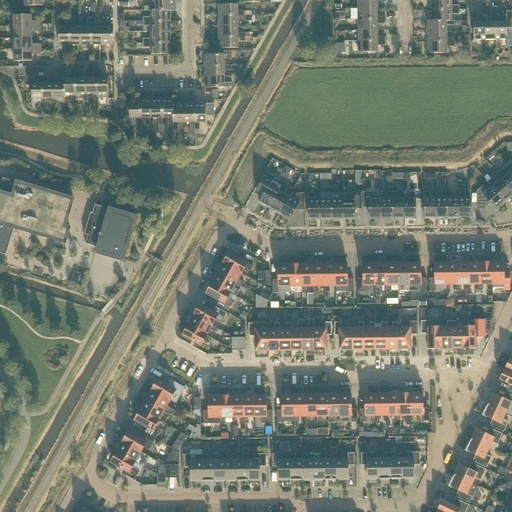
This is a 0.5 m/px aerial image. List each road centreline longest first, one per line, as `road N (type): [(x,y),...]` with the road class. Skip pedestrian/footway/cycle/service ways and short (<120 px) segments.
road 1 (track): [(27,511),(319,0)]
road 2 (unclassified): [(511,226),(495,235),(404,236),(393,246),(286,247),(228,228),(162,340)]
road 3 (residential): [(420,505),(117,499),(85,478)]
road 4 (residential): [(481,376),(211,368),(162,340)]
road 5 (unclassified): [(162,340),(85,478)]
road 6 (residential): [(420,505),(481,376)]
road 7 (residential): [(120,73),(189,72),(188,0)]
road 8 (unclassified): [(0,487),(26,427),(0,369)]
